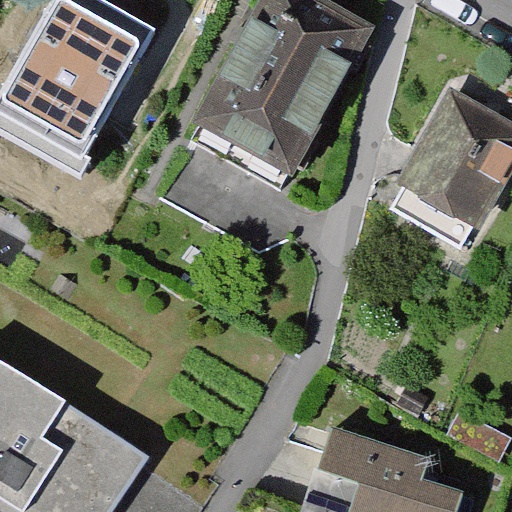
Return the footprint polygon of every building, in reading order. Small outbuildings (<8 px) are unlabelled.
[(147,36),(79,0),(54,0),(0,104),(0,132),(76,172),(147,36)] [(295,194),(372,48),(281,0),(278,0),(202,145),(295,194)] [(511,212),(511,127),(454,100),(404,202),(495,247),(511,212)] [(76,285),(60,275),(52,289),(68,298),(76,285)] [(0,511),(115,511),(146,467),(151,459),(63,404),(0,365),(0,511)] [(442,467),(339,438),(318,511),(476,511),(480,501),(436,488),(442,467)] [(190,511),(197,501),(146,467),(115,511),(190,511)]
